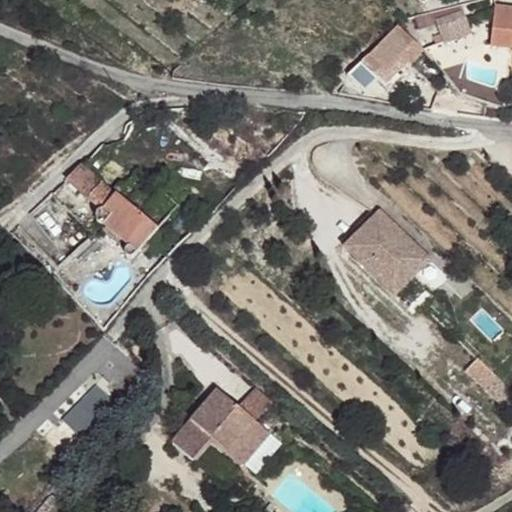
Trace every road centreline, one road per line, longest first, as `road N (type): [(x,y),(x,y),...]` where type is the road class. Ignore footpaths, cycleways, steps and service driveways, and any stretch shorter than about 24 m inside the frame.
road 1 (unclassified): [(0,26),(104,70),(217,93),(329,101),(511,130)]
road 2 (unknown): [(162,281),(439,511)]
